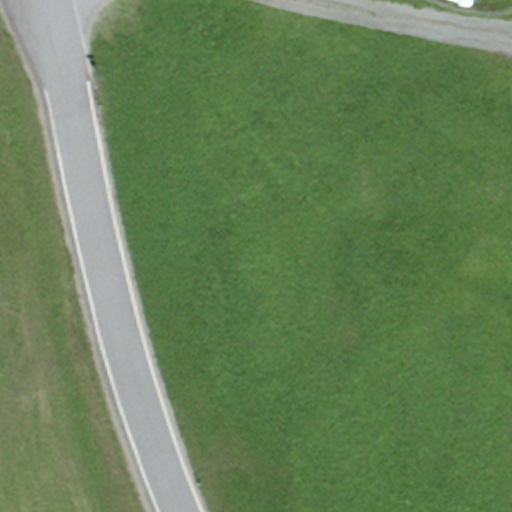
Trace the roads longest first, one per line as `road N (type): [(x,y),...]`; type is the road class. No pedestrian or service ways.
road 1 (unclassified): [(156,511),(143,489),(42,0)]
road 2 (track): [(344,0),(511,38)]
